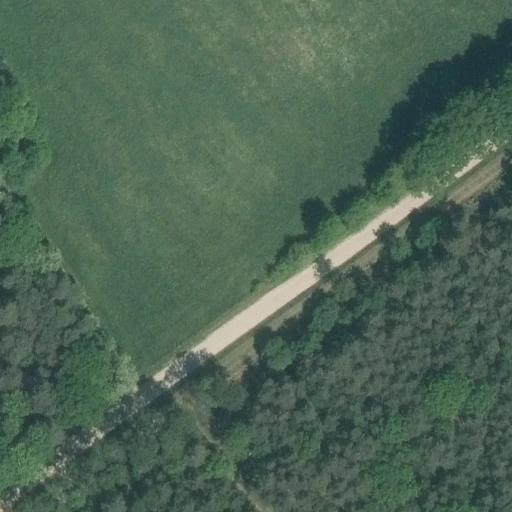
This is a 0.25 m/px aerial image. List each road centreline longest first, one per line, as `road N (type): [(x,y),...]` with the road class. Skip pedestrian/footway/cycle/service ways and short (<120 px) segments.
road 1 (track): [(511,123),(0,495)]
road 2 (unknown): [(266,511),(164,377)]
